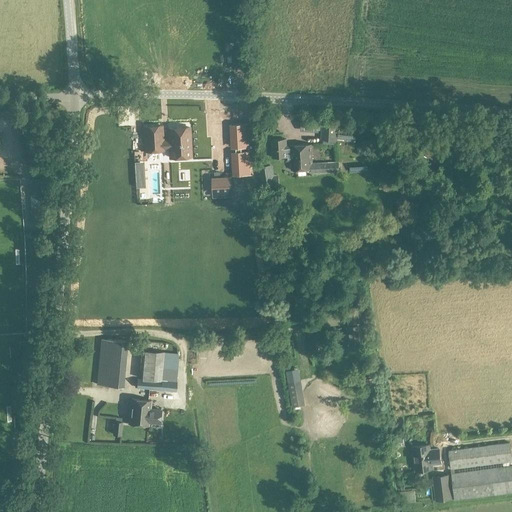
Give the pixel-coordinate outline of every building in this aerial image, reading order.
[(319,119),(301,118),(300,131),(319,132),(319,130),(321,130),(321,140),(337,141),(338,140),(338,133),(339,122),(322,120),(322,121),(319,121),(319,119)] [(233,125),(234,148),(249,147),(247,124),(233,125)] [(169,149),(170,158),(192,157),(190,128),(168,129),(169,141),(163,142),(162,127),(144,127),(145,152),(164,151),(163,149),(169,149)] [(320,162),(312,163),(311,145),(291,146),(291,147),(286,147),(285,140),(272,141),(273,157),(286,156),(286,160),(292,160),(292,170),(311,169),(312,172),(320,172),(320,173),(340,172),(339,162),(320,163),(320,162)] [(236,175),(250,174),(249,152),(234,153),(236,175)] [(256,166),(259,191),(280,188),(278,175),(274,175),(273,164),(256,166)] [(348,173),(367,172),(367,164),(348,165),(348,173)] [(30,179),(31,205),(46,205),(45,179),(30,179)] [(237,191),(237,180),(213,181),(214,197),(232,196),(232,191),(237,191)] [(360,326),(348,328),(351,350),(363,348),(362,342),(366,341),(364,330),(361,331),(360,326)] [(101,339),(97,385),(124,387),(128,342),(101,339)] [(141,378),(137,378),(136,387),(176,391),(178,369),(175,369),(176,353),(143,350),(141,378)] [(288,382),(289,389),(301,387),(300,380),(288,382)] [(182,407),(183,399),(174,397),(172,405),(182,407)] [(152,402),(131,400),(129,425),(149,427),(149,423),(160,424),(161,411),(151,410),(152,402)] [(114,421),(112,435),(121,436),(123,422),(121,422),(115,421),(114,421)] [(511,451),(511,443),(449,450),(451,469),(452,474),(511,466),(511,451)] [(413,447),(416,471),(433,469),(432,455),(431,455),(429,445),(413,447)] [(455,500),(511,492),(511,466),(452,474),(455,500)] [(450,474),(433,477),(436,501),(453,500),(450,474)] [(400,503),(416,502),(415,492),(399,493),(400,503)]
